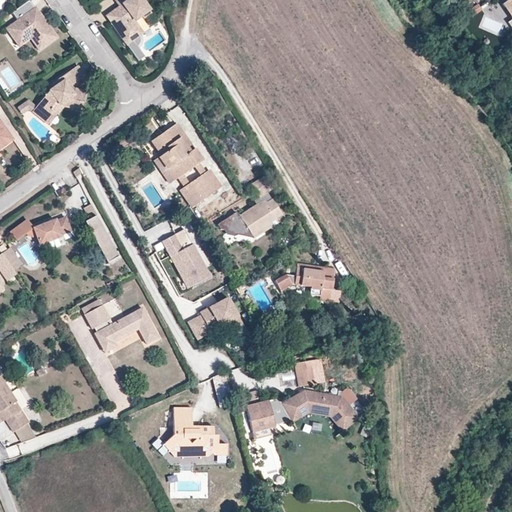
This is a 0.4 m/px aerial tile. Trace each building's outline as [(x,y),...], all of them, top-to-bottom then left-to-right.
[(19,19),(35,7),(29,0),(13,12),(19,19)] [(134,21),(149,10),(141,0),(128,0),(119,7),(109,14),(114,21),(111,23),(133,54),(139,49),(137,46),(140,41),(140,39),(139,36),(130,24),(134,21)] [(511,0),(507,0),(508,1),(503,3),(502,4),(508,12),(503,16),(511,29),(511,0)] [(57,37),(44,19),(41,21),(38,16),(40,14),(35,7),(6,29),(18,46),(30,38),(39,50),(57,37)] [(143,33),(134,21),(130,24),(139,36),(143,33)] [(144,57),(139,49),(133,54),(138,61),(144,57)] [(84,102),(86,91),(74,89),(73,95),(68,88),(71,85),(84,76),(77,66),(54,82),(57,85),(52,89),(49,91),(36,107),(28,100),(17,108),(22,114),(28,109),(43,121),(52,110),(57,114),(64,106),(80,109),(81,102),(84,102)] [(48,125),(57,114),(52,110),(43,121),(48,125)] [(4,128),(0,121),(0,148),(13,140),(4,128)] [(195,165),(187,153),(189,151),(180,138),(184,135),(180,130),(176,124),(152,141),(159,152),(162,155),(158,158),(174,180),(177,178),(182,174),(193,167),(195,165)] [(202,161),(184,135),(180,138),(189,151),(187,153),(195,165),(193,167),(201,177),(206,173),(199,163),(202,161)] [(112,155),(127,143),(124,139),(109,150),(112,155)] [(174,180),(158,158),(162,155),(159,152),(155,155),(158,158),(153,162),(168,184),(174,180)] [(82,173),(79,168),(73,172),(76,177),(82,173)] [(191,207),(220,187),(209,171),(206,173),(201,177),(190,185),(184,189),(180,191),(191,207)] [(190,185),(182,174),(177,178),(184,189),(190,185)] [(267,192),(272,189),(264,176),(257,180),(251,184),(259,197),(267,192)] [(266,202),(271,199),(267,192),(259,197),(253,201),(256,205),(258,208),(260,207),(264,202),(266,202)] [(275,219),(281,215),(271,199),(266,202),(264,202),(260,207),(258,208),(256,205),(239,216),(236,212),(217,225),(220,230),(223,230),(225,231),(227,233),(234,235),(237,233),(252,236),(251,237),(253,238),(253,239),(263,232),(261,228),(275,219)] [(106,233),(90,204),(83,208),(89,219),(84,222),(93,240),(106,233)] [(60,235),(70,231),(67,224),(66,221),(65,218),(61,219),(55,221),(54,220),(33,228),(27,220),(10,232),(16,241),(26,233),(28,236),(32,237),(35,236),(39,245),(61,236),(60,235)] [(263,232),(278,223),(275,219),(261,228),(263,232)] [(210,277),(184,229),(172,236),(161,242),(169,257),(173,255),(190,287),(210,277)] [(252,236),(237,233),(234,235),(227,233),(225,231),(223,230),(226,235),(234,237),(236,235),(253,239),(253,238),(251,237),(252,236)] [(119,256),(106,233),(93,240),(106,263),(119,256)] [(156,253),(163,250),(161,242),(153,245),(156,253)] [(21,265),(9,248),(1,254),(13,270),(21,265)] [(13,270),(1,254),(0,254),(0,271),(6,280),(15,273),(13,270)] [(190,287),(173,255),(169,257),(187,289),(190,287)] [(331,290),(334,269),(325,268),(297,264),(295,276),(286,275),(274,281),(280,291),(291,284),(310,287),(309,295),(320,296),(319,300),(339,303),(340,291),(331,290)] [(243,327),(227,298),(205,310),(206,312),(205,313),(203,314),(202,311),(199,313),(200,315),(187,323),(197,340),(210,333),(206,326),(214,321),(225,322),(227,324),(232,333),(243,327)] [(84,315),(102,306),(98,299),(81,309),(84,315)] [(57,313),(56,306),(46,307),(47,314),(57,313)] [(130,330),(129,330),(136,326),(138,329),(146,344),(157,338),(141,308),(112,324),(102,306),(84,315),(91,329),(94,328),(96,332),(94,334),(101,346),(130,330)] [(210,333),(227,324),(225,322),(214,321),(206,326),(210,333)] [(116,347),(114,342),(138,329),(136,326),(129,330),(130,330),(101,346),(104,353),(116,347)] [(321,359),(310,361),(314,384),(325,382),(321,359)] [(314,384),(310,361),(294,364),(298,387),(314,384)] [(234,405),(225,372),(212,378),(220,408),(234,405)] [(18,411),(13,403),(15,402),(0,378),(0,418),(2,421),(5,420),(13,432),(14,432),(27,424),(29,423),(20,410),(18,411)] [(348,406),(356,399),(348,389),(344,389),(342,392),(338,391),(337,397),(303,391),(281,404),(277,398),(271,400),(260,403),(245,407),(251,432),(274,427),(274,426),(291,421),(291,422),(307,413),(329,417),(342,432),(358,418),(348,406)] [(260,403),(256,391),(237,396),(241,408),(245,407),(260,403)] [(217,445),(217,436),(213,436),(213,426),(202,426),(198,430),(194,430),(191,430),(191,426),(191,408),(173,408),(173,435),(167,440),(171,445),(175,446),(182,453),(199,453),(206,447),(212,453),(214,455),(226,455),(226,445),(217,445)] [(248,432),(243,412),(236,414),(241,434),(248,432)] [(35,437),(27,424),(14,432),(20,442),(35,437)] [(49,444),(74,433),(72,429),(68,430),(66,425),(45,434),(49,444)] [(253,440),(276,434),(274,427),(251,432),(253,440)] [(207,457),(212,453),(206,447),(199,453),(182,453),(175,446),(171,445),(167,440),(163,445),(174,458),(207,457)] [(9,458),(20,453),(17,444),(6,448),(9,458)]
